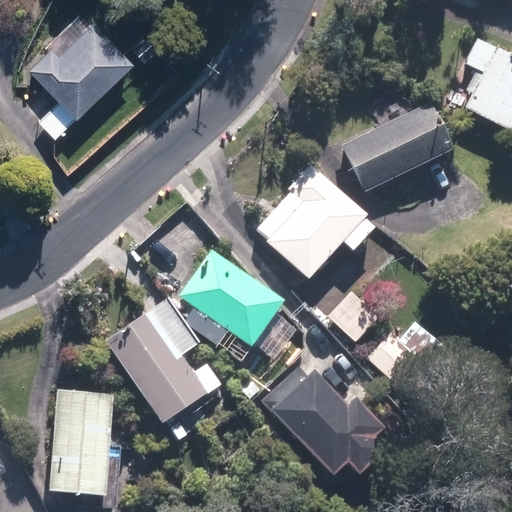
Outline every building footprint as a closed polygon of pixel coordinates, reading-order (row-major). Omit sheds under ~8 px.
[(55,57),(49,50),(26,72),(56,102),(73,120),(73,121),(132,66),(93,25),(56,59),(55,57)] [(511,57),(511,59),(493,49),(492,52),(472,42),(459,66),(472,73),(463,89),(468,91),(458,110),(510,138),(511,134),(511,57)] [(336,147),(358,194),(448,152),(425,104),(336,147)] [(295,203),(259,242),(302,281),(336,243),(347,253),(369,228),(358,219),(360,216),(305,166),(282,191),(295,203)] [(206,252),(173,298),(243,350),(277,303),(206,252)] [(324,319),(353,347),(377,321),(348,294),(324,319)] [(164,299),(101,341),(156,424),(214,385),(201,365),(186,375),(174,358),(194,345),(164,299)] [(409,322),(392,342),(384,335),(363,360),(401,394),(440,350),(409,322)] [(380,453),(370,442),(380,432),(353,401),(343,410),(310,372),(306,376),(299,368),(260,403),(326,477),(342,463),(354,477),(380,453)] [(52,392),(44,493),(100,498),(109,396),(52,392)]
